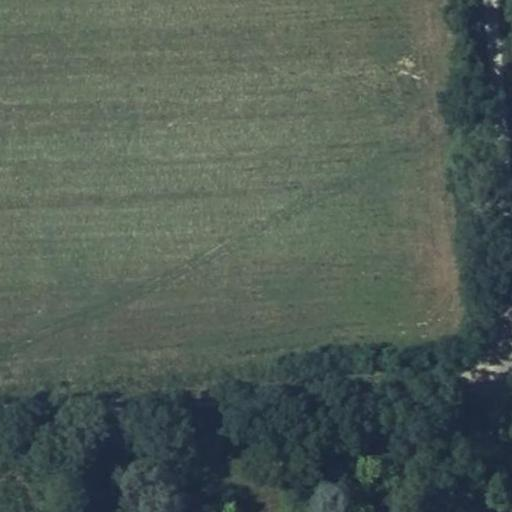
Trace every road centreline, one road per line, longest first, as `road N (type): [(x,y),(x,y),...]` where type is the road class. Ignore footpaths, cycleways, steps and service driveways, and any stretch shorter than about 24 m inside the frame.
road 1 (track): [(0,411),(492,384),(508,309)]
road 2 (residential): [(483,0),(508,309)]
road 3 (unknown): [(437,511),(455,444),(492,384)]
